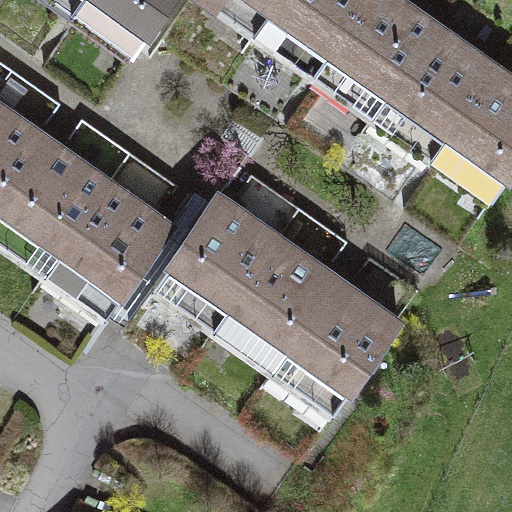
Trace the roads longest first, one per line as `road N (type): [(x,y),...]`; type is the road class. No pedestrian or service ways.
road 1 (unknown): [(67,405),(132,397),(249,475)]
road 2 (residential): [(46,511),(73,452),(67,405),(0,359)]
